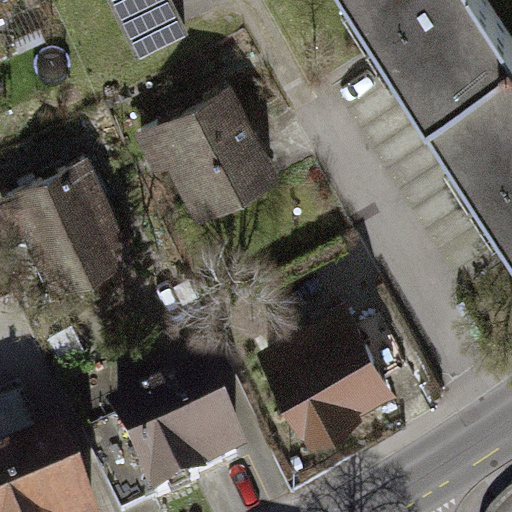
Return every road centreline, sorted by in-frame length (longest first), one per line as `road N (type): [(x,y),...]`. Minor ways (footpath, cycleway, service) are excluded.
road 1 (track): [(492,436),(310,78)]
road 2 (tertiary): [(511,423),(389,502)]
